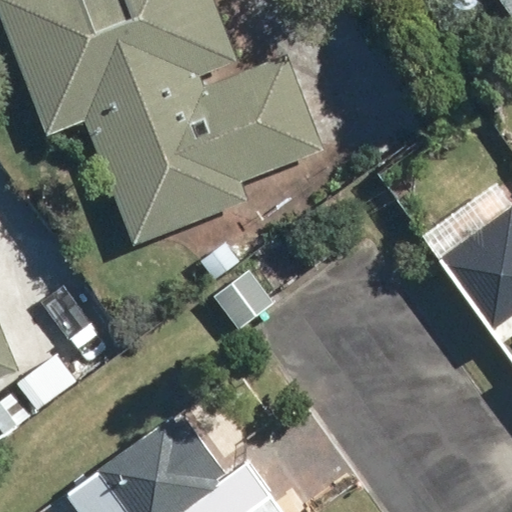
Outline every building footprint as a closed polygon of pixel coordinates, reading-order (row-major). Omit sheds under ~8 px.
[(217,0),(0,0),(0,1),(51,136),(94,120),(140,244),(250,202),(242,180),(327,148),(292,56),(245,74),(217,0)] [(511,178),(428,239),(511,356),(511,178)] [(0,379),(23,371),(0,312),(0,379)] [(251,511),(276,494),(205,395),(65,497),(76,511),(251,511)] [(289,511),(276,494),(251,511),(289,511)]
